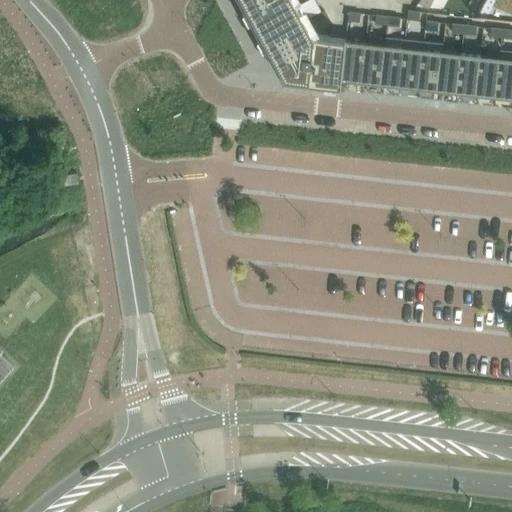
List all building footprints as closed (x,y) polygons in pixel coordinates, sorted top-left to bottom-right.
[(240,0),(284,80),(330,85),(341,86),(341,80),(346,40),(346,38),(335,37),(314,35),(309,26),(306,21),(295,0),(240,0)] [(324,11),(306,21),(309,26),(327,17),(324,11)] [(419,21),(420,12),(408,11),(407,19),(419,21)] [(348,21),(360,22),(361,14),(349,12),(348,21)] [(387,25),(388,17),(376,15),(375,24),(387,25)] [(399,26),(400,18),(388,17),(387,25),(399,26)] [(438,22),(426,21),(425,29),(437,31),(438,22)] [(463,33),(464,25),(452,24),(451,32),(463,33)] [(475,35),(476,27),(464,25),(463,33),(475,35)] [(502,38),(503,29),(491,28),(490,36),(502,38)] [(511,38),(511,30),(503,29),(502,38),(511,38)] [(385,45),(381,85),(400,87),(405,39),(386,37),(385,45)] [(400,87),(419,89),(424,41),(405,39),(400,87)] [(341,80),(361,83),(366,43),(346,40),(341,80)] [(424,41),(419,89),(438,91),(442,51),(443,43),(424,41)] [(361,83),(381,85),(385,45),(366,43),(361,83)] [(499,57),(495,97),(511,98),(511,50),(500,49),(500,52),(499,57)] [(442,51),(438,91),(457,93),(461,53),(442,51)] [(476,95),(481,55),(461,53),(457,93),(476,95)] [(481,55),(476,95),(495,97),(499,57),(481,55)] [(77,173),(56,176),(58,187),(79,184),(77,173)]
